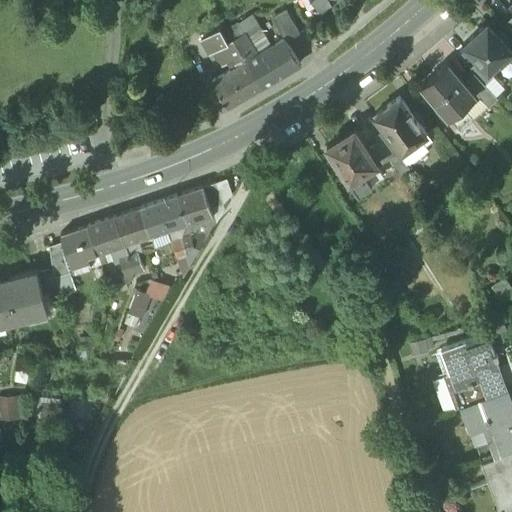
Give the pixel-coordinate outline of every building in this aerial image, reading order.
[(315,0),(320,8),(334,0),(315,0)] [(285,36),(287,40),(300,32),(287,10),(273,17),(285,36)] [(247,36),(262,28),(253,12),(238,21),(244,31),(247,36)] [(478,59),(489,71),(491,69),(499,61),(502,64),(511,54),(511,49),(508,45),(508,44),(497,32),(496,33),(488,23),(465,45),(464,45),(478,59)] [(235,66),(245,60),(232,38),(227,41),(219,26),(201,36),(210,51),(213,49),(222,64),(231,59),(235,66)] [(227,30),(232,38),(245,60),(257,53),(247,36),(244,31),(238,35),(233,26),(227,30)] [(262,28),(247,36),(257,53),(271,44),(262,28)] [(257,53),(245,60),(261,86),(300,63),(287,40),(285,36),(271,44),(257,53)] [(469,67),(474,72),(485,84),(494,75),(495,75),(491,69),(489,71),(478,59),(469,67)] [(228,106),(261,86),(245,60),(235,66),(212,80),(228,106)] [(423,85),(449,117),(463,106),(466,110),(479,99),(478,97),(467,84),(466,84),(463,81),(449,64),(423,85)] [(466,84),(467,84),(478,97),(480,96),(489,106),(499,98),(496,95),(485,84),(474,72),(463,81),(466,84)] [(505,87),(494,75),(485,84),(496,95),(505,87)] [(460,130),(489,106),(480,96),(478,97),(479,99),(466,110),(463,106),(449,117),(460,130)] [(401,152),(402,153),(428,135),(421,125),(421,124),(412,110),(411,111),(401,98),(388,107),(375,116),(381,124),(391,137),(401,152)] [(329,148),(351,182),(365,174),(362,169),(375,160),(371,155),(355,131),(329,148)] [(432,140),(428,135),(402,153),(401,152),(399,154),(406,164),(409,162),(414,161),(427,152),(428,148),(426,144),(432,140)] [(380,144),(382,147),(371,155),(375,160),(378,166),(379,166),(390,159),(390,160),(399,154),(401,152),(391,137),(380,144)] [(378,166),(375,160),(362,169),(365,174),(378,166)] [(385,176),(379,166),(378,166),(365,174),(372,184),(385,176)] [(365,174),(351,182),(359,195),(373,186),(372,184),(365,174)] [(228,179),(216,183),(223,204),(227,202),(233,193),(228,179)] [(204,187),(211,208),(223,204),(216,183),(204,187)] [(204,187),(177,195),(187,223),(198,220),(213,215),(211,208),(204,187)] [(177,195),(141,208),(151,236),(169,229),(187,223),(177,195)] [(141,208),(115,216),(125,244),(151,236),(141,208)] [(200,232),(210,233),(216,223),(213,215),(198,220),(200,232)] [(115,216),(87,226),(97,254),(111,249),(125,244),(115,216)] [(187,223),(181,238),(200,232),(198,220),(187,223)] [(169,229),(173,241),(181,238),(187,223),(169,229)] [(89,257),(97,254),(87,226),(61,235),(74,273),(92,266),(89,257)] [(210,233),(200,232),(181,238),(187,256),(190,266),(210,233)] [(155,247),(151,236),(125,244),(129,256),(138,253),(143,251),(155,247)] [(173,241),(178,259),(187,256),(181,238),(173,241)] [(116,264),(122,262),(121,258),(129,256),(125,244),(111,249),(115,261),(116,264)] [(50,252),(53,270),(54,279),(71,274),(62,248),(50,252)] [(111,249),(97,254),(101,266),(115,261),(111,249)] [(138,253),(129,256),(135,274),(144,271),(138,253)] [(127,277),(135,274),(129,256),(121,258),(122,262),(127,277)] [(190,266),(187,256),(178,259),(184,277),(190,266)] [(57,294),(54,279),(53,270),(39,274),(44,297),(57,294)] [(0,325),(48,313),(44,297),(39,274),(38,272),(0,281),(0,325)] [(54,279),(57,294),(57,297),(76,291),(71,274),(54,279)] [(511,290),(511,285),(506,276),(491,286),(500,298),(511,290)] [(146,293),(149,294),(148,296),(165,302),(171,286),(151,279),(146,293)] [(130,313),(141,317),(148,296),(149,294),(146,293),(138,290),(130,313)] [(421,326),(427,337),(441,333),(432,319),(421,326)] [(459,406),(463,405),(502,391),(494,368),(500,366),(496,357),(499,356),(497,352),(496,353),(489,333),(466,341),(466,339),(441,348),(442,351),(436,353),(443,374),(450,371),(450,372),(447,374),(459,406)] [(77,351),(78,359),(92,360),(92,348),(91,338),(81,340),(83,350),(77,351)] [(426,338),(409,343),(412,357),(430,352),(426,338)] [(508,388),(500,366),(494,368),(502,391),(508,388)] [(455,408),(459,406),(447,374),(443,375),(455,408)] [(490,438),(497,457),(511,451),(511,398),(508,388),(502,391),(463,405),(471,428),(472,427),(485,423),(490,438)] [(19,395),(0,396),(0,420),(21,420),(19,395)] [(67,403),(42,400),(39,423),(64,426),(67,403)] [(426,419),(410,424),(414,438),(431,432),(426,419)] [(485,423),(472,427),(477,443),(490,438),(485,423)] [(70,437),(46,433),(44,450),(67,454),(70,437)] [(511,451),(497,457),(482,462),(490,485),(503,480),(511,505),(511,451)] [(500,511),(504,511),(511,509),(511,505),(503,480),(490,485),(500,511)]
